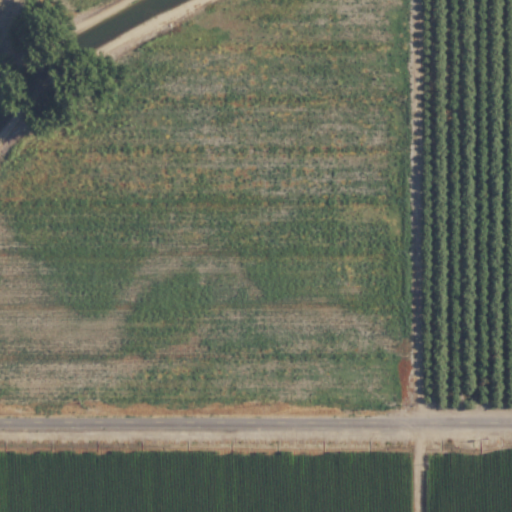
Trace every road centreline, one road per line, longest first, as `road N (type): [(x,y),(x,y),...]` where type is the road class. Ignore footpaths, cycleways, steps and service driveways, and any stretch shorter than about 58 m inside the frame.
road 1 (residential): [(0,411),(511,425)]
road 2 (track): [(393,424),(404,374),(408,0)]
road 3 (track): [(205,0),(87,63),(33,103),(0,148)]
